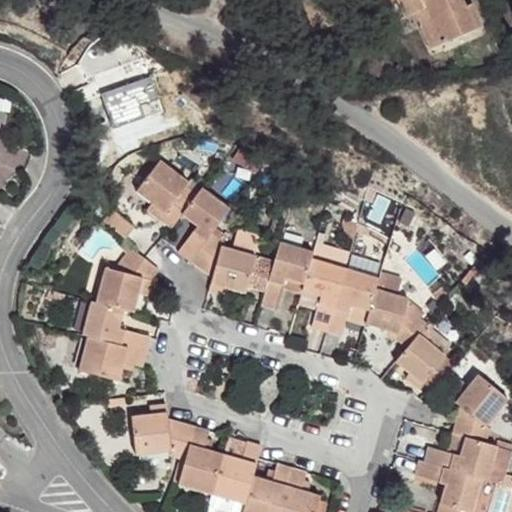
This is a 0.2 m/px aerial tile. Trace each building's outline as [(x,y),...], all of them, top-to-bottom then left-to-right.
[(403,7),(411,26),(422,21),(430,18),(424,2),(428,0),(386,0),(391,12),(403,7)] [(427,37),(437,59),(487,38),(475,10),(469,12),(463,0),(428,0),(424,2),(430,18),(436,32),(427,37)] [(315,6),(326,41),(342,37),(330,1),(315,6)] [(436,32),(430,18),(422,21),(427,37),(436,32)] [(163,167),(141,198),(155,211),(171,221),(167,230),(175,236),(187,223),(203,203),(189,193),(194,189),(163,167)] [(181,256),(196,266),(218,239),(236,216),(210,195),(203,203),(187,223),(201,233),(181,256)] [(150,217),(167,230),(171,221),(155,211),(150,217)] [(114,218),(105,229),(130,248),(140,238),(114,218)] [(291,236),(273,298),(287,302),(295,274),(313,277),(321,252),(323,246),(291,236)] [(218,239),(196,266),(220,285),(220,290),(234,294),(252,299),(263,262),(229,253),(230,247),(218,239)] [(332,286),(323,318),(338,322),(356,260),(321,252),(313,277),(313,282),(332,286)] [(112,275),(101,311),(125,316),(138,320),(143,302),(148,287),(158,289),(166,276),(153,266),(137,255),(120,278),(112,275)] [(356,260),(338,322),(351,326),(356,311),(360,297),(379,301),(387,277),(388,270),(356,260)] [(379,301),(375,315),(392,320),(391,326),(416,333),(424,341),(432,333),(446,315),(423,299),(428,288),(387,277),(379,301)] [(148,287),(143,302),(153,304),(158,289),(148,287)] [(231,304),(234,294),(220,290),(216,296),(217,300),(231,304)] [(360,297),(356,311),(375,315),(379,301),(360,297)] [(94,309),(86,344),(90,345),(149,360),(153,346),(120,337),(125,316),(101,311),(94,309)] [(424,341),(408,362),(422,374),(420,378),(441,394),(456,378),(469,363),(432,333),(424,341)] [(90,345),(82,379),(121,391),(127,372),(145,376),(149,360),(90,345)] [(456,378),(441,394),(459,409),(474,392),(456,378)] [(465,413),(457,440),(476,446),(488,449),(492,433),(486,429),(510,401),(485,380),(474,392),(459,409),(465,413)] [(154,413),(155,422),(171,421),(169,412),(154,413)] [(177,467),(190,469),(200,432),(171,424),(171,421),(155,422),(135,425),(141,465),(175,461),(177,467)] [(190,469),(184,492),(216,501),(227,462),(211,457),(216,437),(200,432),(190,469)] [(435,456),(431,471),(491,488),(497,489),(505,455),(488,449),(476,446),(470,465),(435,456)] [(227,462),(216,501),(250,511),(259,484),(244,480),(247,466),(227,462)] [(455,494),(451,509),(459,511),(484,511),(491,488),(431,471),(427,469),(423,485),(455,494)] [(250,511),(249,511),(285,511),(297,476),(282,473),(277,490),(259,484),(250,511)] [(297,476),(285,511),(322,511),(324,505),(305,501),(311,480),(297,476)]
